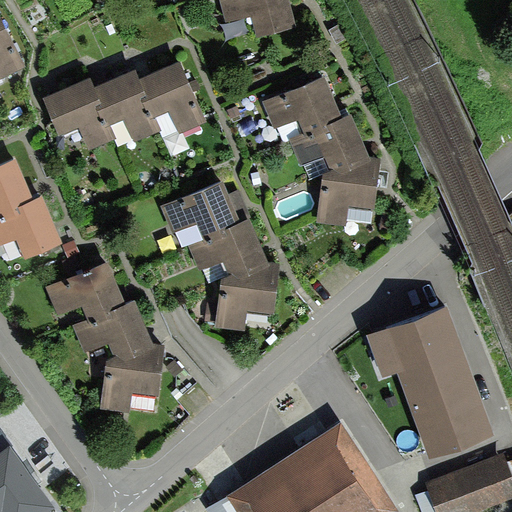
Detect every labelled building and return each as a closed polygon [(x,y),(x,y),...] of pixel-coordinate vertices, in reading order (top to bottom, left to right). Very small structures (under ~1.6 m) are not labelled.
[(222,0),(227,21),(259,14),(263,32),(295,25),(288,0),(222,0)] [(0,81),(27,67),(0,11),(0,81)] [(92,75),(44,96),(69,152),(86,145),(88,150),(116,140),(119,146),(135,138),(137,143),(162,132),(164,136),(180,130),(182,133),(207,121),(183,59),(140,77),(136,68),(96,84),(92,75)] [(344,114),(328,74),(263,100),(275,128),(279,127),(286,144),(294,141),(310,182),(323,177),(318,223),(348,226),(351,207),(376,210),(383,155),(370,154),(352,111),(344,114)] [(18,156),(0,164),(0,250),(6,264),(30,254),(31,258),(64,247),(43,194),(35,198),(18,156)] [(242,219),(225,178),(163,206),(178,248),(187,245),(198,268),(204,267),(211,285),(222,280),(216,327),(246,331),(250,311),(275,315),(281,262),(270,260),(250,215),(242,219)] [(110,260),(48,285),(61,314),(82,306),(86,316),(74,321),(86,352),(109,342),(114,355),(107,358),(100,410),(133,414),(134,393),(159,397),(166,344),(155,343),(136,297),(127,301),(110,260)] [(495,432),(447,301),(364,334),(380,379),(399,372),(429,454),(495,432)] [(341,419),(224,496),(234,511),(394,511),(399,509),(341,419)] [(511,478),(500,447),(417,479),(429,511),(469,511),(511,496),(511,478)] [(25,454),(0,472),(0,507),(2,511),(15,511),(49,488),(25,454)]
